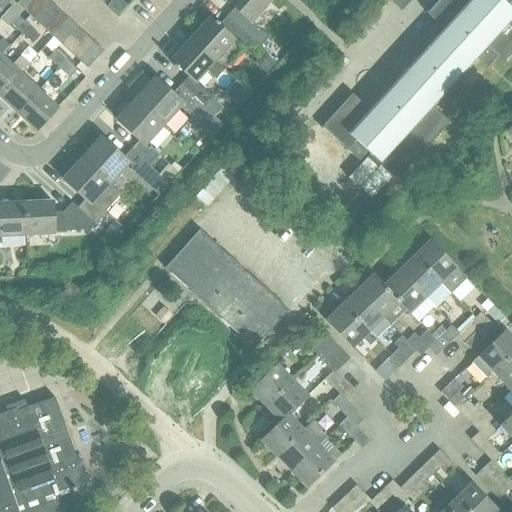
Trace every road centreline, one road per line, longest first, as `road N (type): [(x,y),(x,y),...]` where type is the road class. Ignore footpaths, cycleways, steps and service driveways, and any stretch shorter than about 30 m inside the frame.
road 1 (residential): [(179,0),(47,157),(18,158),(0,141)]
road 2 (residential): [(259,511),(184,457),(135,511)]
